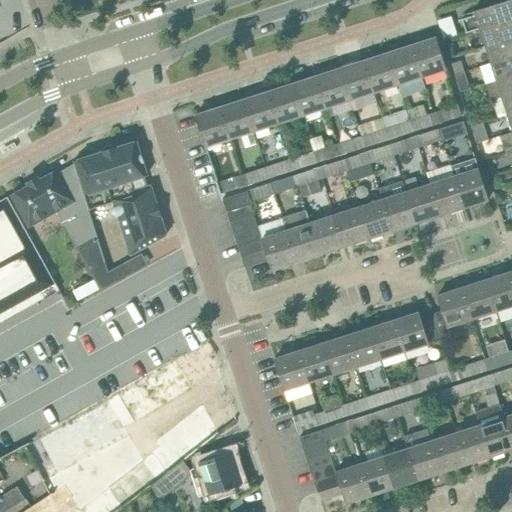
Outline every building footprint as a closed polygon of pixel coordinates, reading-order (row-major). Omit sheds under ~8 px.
[(466,33),(480,29),(479,27),(511,16),(511,0),(504,0),(474,10),(475,15),(462,19),(466,33)] [(511,36),(511,16),(479,27),(480,29),(485,45),(511,36)] [(511,55),(511,36),(485,45),(491,62),(511,55)] [(446,68),(436,37),(412,45),(422,76),(446,68)] [(422,76),(412,45),(388,53),(398,83),(422,76)] [(398,83),(388,53),(364,61),(374,91),(398,83)] [(511,74),(511,55),(491,62),(496,80),(511,74)] [(374,91),(364,61),(340,68),(350,99),(374,91)] [(350,99),(340,68),(316,76),(326,107),(350,99)] [(511,93),(511,74),(496,80),(502,97),(511,93)] [(326,107),(316,76),(292,84),(302,114),(326,107)] [(302,114),(292,84),(268,92),(277,122),(302,114)] [(277,122),(268,92),(244,99),(253,130),(277,122)] [(511,111),(511,93),(502,97),(507,113),(511,111)] [(253,130),(244,99),(220,107),(229,138),(253,130)] [(437,123),(461,115),(457,104),(434,112),(437,123)] [(220,107),(195,115),(205,146),(229,138),(220,107)] [(413,131),(437,123),(434,112),(409,120),(413,131)] [(389,139),(413,131),(409,120),(385,128),(389,139)] [(443,139),(466,132),(462,121),(439,128),(443,139)] [(365,146),(389,139),(385,128),(361,136),(365,146)] [(419,147),(443,139),(439,128),(415,136),(419,147)] [(476,142),(484,140),(481,130),(473,133),(476,142)] [(341,154),(365,146),(361,136),(337,143),(341,154)] [(395,155),(419,147),(415,136),(391,144),(395,155)] [(73,161),(75,166),(89,210),(112,203),(129,256),(149,244),(167,234),(136,140),(73,161)] [(317,162),(341,154),(337,143),(313,151),(317,162)] [(371,163),(395,155),(391,144),(367,152),(371,163)] [(293,170),(317,162),(313,151),(289,159),(293,170)] [(352,169),(371,163),(367,152),(343,159),(349,180),(355,178),(352,169)] [(269,177),(293,170),(289,159),(265,167),(269,177)] [(350,181),(349,180),(343,159),(319,167),(323,179),(328,177),(331,187),(350,181)] [(89,210),(75,166),(60,174),(57,170),(40,179),(38,176),(27,182),(29,185),(12,195),(29,226),(56,211),(100,290),(128,275),(122,263),(108,270),(99,245),(88,211),(89,210)] [(245,185),(269,177),(265,167),(241,175),(245,185)] [(318,180),(323,179),(319,167),(295,175),(299,187),(302,197),(321,190),(318,180)] [(489,198),(479,168),(454,176),(464,206),(489,198)] [(492,190),(502,186),(498,174),(488,177),(492,190)] [(241,175),(236,176),(217,182),(221,193),(245,185),(241,175)] [(275,194),(299,187),(295,175),(271,183),(275,194)] [(464,206),(454,176),(431,183),(441,214),(464,206)] [(271,183),(247,191),(251,201),(251,202),(275,194),(271,183)] [(441,214),(431,183),(406,191),(416,222),(441,214)] [(251,201),(247,191),(223,199),(227,211),(250,204),(250,203),(251,202),(251,201)] [(416,222),(406,191),(382,199),(392,230),(416,222)] [(0,314),(56,283),(8,197),(0,201),(0,314)] [(392,230),(382,199),(358,207),(368,238),(392,230)] [(230,223),(254,215),(250,204),(227,211),(230,223)] [(368,238),(358,207),(334,215),(344,245),(368,238)] [(281,219),(285,231),(287,230),(296,261),(320,253),(310,222),(309,223),(305,211),(281,219)] [(234,234),(258,226),(254,215),(230,223),(234,234)] [(344,245),(334,215),(310,222),(320,253),(344,245)] [(238,245),(261,237),(258,226),(234,234),(238,245)] [(287,230),(285,231),(262,238),(265,248),(269,259),(272,269),(296,261),(287,230)] [(265,248),(262,238),(261,237),(238,245),(241,256),(265,248)] [(269,259),(265,248),(241,256),(245,267),(269,259)] [(511,304),(511,278),(510,272),(486,279),(496,310),(511,304)] [(496,310),(486,279),(462,287),(472,318),(496,310)] [(431,312),(441,343),(452,339),(447,326),(472,318),(462,287),(437,295),(442,309),(431,312)] [(429,342),(419,312),(395,320),(405,350),(429,342)] [(405,350),(395,320),(371,327),(381,358),(405,350)] [(381,358),(371,327),(347,335),(357,366),(381,358)] [(357,366),(347,335),(323,343),(333,374),(357,366)] [(333,374),(323,343),(299,351),(309,381),(333,374)] [(511,359),(509,350),(490,357),(493,367),(511,361),(511,359)] [(299,351),(274,359),(284,389),(309,381),(299,351)] [(488,369),(485,358),(460,366),(463,377),(488,369)] [(452,381),(446,359),(415,369),(418,380),(415,381),(418,392),(452,381)] [(494,386),(511,379),(511,366),(490,374),(494,386)] [(206,404),(226,394),(216,373),(194,384),(200,398),(185,405),(187,408),(204,400),(206,404)] [(470,393),(494,386),(490,374),(466,382),(470,393)] [(466,382),(447,388),(451,400),(470,393),(466,382)] [(410,383),(391,389),(394,400),(413,393),(410,383)] [(391,389),(372,395),(375,406),(394,400),(391,389)] [(437,391),(418,397),(422,409),(441,403),(437,391)] [(418,397),(399,404),(403,415),(422,409),(418,397)] [(362,398),(343,405),(346,415),(365,409),(362,398)] [(490,455),(511,448),(511,441),(504,417),(500,404),(476,412),(480,425),(490,455)] [(341,405),(324,411),(327,421),(346,415),(343,405),(341,405)] [(389,407),(370,413),(374,425),(393,419),(390,408),(389,407)] [(176,409),(149,427),(154,435),(181,417),(176,409)] [(306,411),(293,415),(294,421),(295,422),(298,431),(317,425),(317,424),(314,414),(312,409),(306,411)] [(370,413),(351,420),(355,431),(374,425),(370,413)] [(341,423),(322,429),(326,441),(345,434),(341,423)] [(490,455),(480,425),(456,432),(466,463),(490,455)] [(326,441),(322,429),(300,437),(303,448),(326,441)] [(429,429),(405,437),(408,448),(418,479),(442,471),(432,440),(429,429)] [(466,463),(456,432),(432,440),(442,471),(466,463)] [(307,459),(329,452),(326,441),(303,448),(307,459)] [(418,479),(408,448),(384,456),(394,486),(418,479)] [(310,470),(333,463),(329,452),(307,459),(310,470)] [(193,473),(192,474),(199,497),(227,489),(230,488),(230,486),(240,483),(230,453),(218,456),(201,462),(198,464),(191,470),(193,473)] [(394,486),(384,456),(360,464),(370,494),(394,486)] [(161,498),(192,474),(193,473),(191,470),(183,461),(170,472),(151,486),(161,498)] [(336,474),(336,471),(333,463),(310,470),(314,481),(336,474)] [(370,494),(360,464),(336,471),(336,474),(340,485),(346,502),(370,494)] [(336,474),(314,481),(318,492),(340,485),(336,474)] [(17,485),(0,496),(0,511),(3,511),(26,499),(17,485)]
